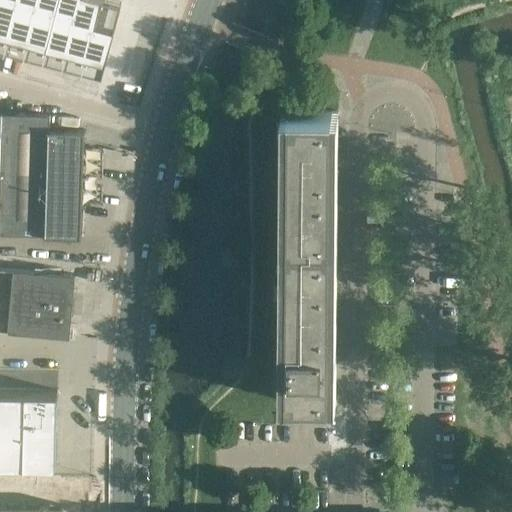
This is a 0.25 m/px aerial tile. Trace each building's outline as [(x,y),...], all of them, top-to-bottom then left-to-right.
[(0,0),(0,49),(101,76),(121,3),(111,0),(0,0)] [(338,113),(338,112),(280,111),(280,113),(282,113),(280,399),(278,399),(278,401),(335,401),(335,400),(329,400),(329,371),(332,371),(334,359),(332,347),(329,347),(331,113),(338,113)] [(0,233),(48,235),(81,236),(83,151),(84,147),(84,141),(84,133),(84,131),(50,130),(50,115),(2,114),(0,113),(0,233)] [(76,276),(0,268),(0,328),(70,335),(76,276)] [(0,389),(0,463),(56,464),(57,391),(0,389)]
